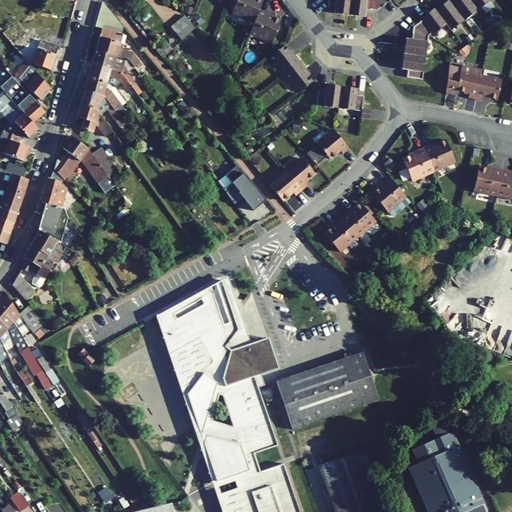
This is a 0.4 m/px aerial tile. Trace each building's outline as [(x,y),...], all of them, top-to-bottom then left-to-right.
[(254,21),(259,9),(262,0),(236,0),(232,12),(254,21)] [(340,14),(349,15),(351,0),(327,0),(327,6),(334,7),(334,11),(341,11),(340,14)] [(366,9),(377,10),(373,0),(351,0),(349,15),(358,16),(358,14),(365,14),(366,9)] [(373,0),(377,10),(386,3),(383,0),(373,0)] [(446,24),(450,31),(464,20),(448,0),(445,3),(444,8),(437,13),(446,24)] [(477,10),(469,0),(448,0),(464,20),(477,10)] [(490,0),(469,0),(477,10),(490,0)] [(98,13),(116,18),(111,12),(102,2),(98,13)] [(190,15),(193,8),(186,5),(183,13),(190,15)] [(249,33),(271,42),(280,20),(266,14),(267,12),(259,9),(254,21),(249,33)] [(432,32),(433,34),(446,24),(437,13),(434,9),(421,18),(422,20),(413,27),(428,36),(432,32)] [(97,20),(123,27),(116,18),(98,13),(97,20)] [(192,18),(199,26),(203,22),(197,14),(192,18)] [(195,28),(185,16),(170,27),(181,40),(195,28)] [(121,34),(123,27),(97,20),(95,26),(101,29),(121,34)] [(428,36),(413,27),(411,39),(408,39),(407,46),(404,45),(403,54),(425,57),(428,36)] [(483,31),(480,27),(475,31),(478,35),(483,31)] [(139,67),(141,66),(132,53),(119,49),(120,43),(123,35),(121,34),(101,29),(95,51),(125,60),(130,61),(134,68),(137,65),(139,67)] [(470,34),(465,38),(468,42),(473,39),(470,34)] [(51,70),(58,47),(40,40),(34,57),(17,37),(11,42),(26,61),(30,66),(32,64),(51,70)] [(155,50),(162,58),(172,49),(166,41),(155,50)] [(217,41),(213,45),(218,51),(222,48),(217,41)] [(271,55),(276,61),(273,63),(283,75),(300,62),(295,55),(293,56),(284,45),(271,55)] [(464,47),(458,51),(462,57),(468,52),(464,47)] [(110,70),(121,73),(132,87),(137,95),(141,92),(124,69),(122,68),(125,60),(95,51),(91,64),(110,70)] [(422,80),(425,57),(403,54),(402,63),(405,63),(404,70),(407,70),(406,77),(422,80)] [(30,66),(26,61),(22,66),(26,69),(18,79),(27,85),(25,87),(41,100),(50,89),(30,66)] [(293,88),(295,86),(299,92),(312,82),(303,70),(306,69),(300,62),(283,75),(293,88)] [(132,87),(121,73),(110,70),(91,64),(88,78),(106,83),(108,77),(119,80),(115,82),(123,94),(127,91),(132,87)] [(480,76),(482,70),(461,65),(460,69),(460,71),(448,68),(445,93),(455,96),(456,91),(469,93),(468,98),(475,100),(480,76)] [(18,79),(26,69),(22,66),(14,76),(18,79)] [(16,81),(12,76),(0,86),(0,87),(5,93),(16,106),(32,123),(44,112),(23,89),(21,86),(16,81)] [(484,97),(497,99),(501,81),(480,76),(475,100),(483,101),(484,97)] [(105,88),(106,83),(88,78),(84,91),(103,96),(114,111),(121,106),(112,92),(107,89),(105,88)] [(27,85),(18,79),(16,81),(21,86),(23,89),(25,87),(27,85)] [(121,106),(126,103),(113,85),(106,83),(105,88),(107,89),(112,92),(121,106)] [(325,91),(318,90),(316,106),(338,109),(341,87),(332,86),(332,88),(325,88),(325,91)] [(132,87),(127,91),(138,106),(143,103),(137,95),(132,87)] [(256,96),(259,90),(253,87),(250,93),(256,96)] [(361,109),(363,96),(356,95),(356,91),(350,91),(350,88),(341,87),(338,109),(361,112),(361,109)] [(106,110),(117,125),(122,121),(114,111),(103,96),(84,91),(80,104),(96,109),(98,111),(98,112),(100,114),(106,110)] [(16,106),(5,93),(0,97),(0,113),(13,128),(22,138),(26,133),(29,136),(37,128),(32,123),(16,106)] [(96,109),(80,104),(76,117),(84,119),(81,128),(92,132),(94,125),(98,126),(105,137),(113,132),(100,114),(98,112),(98,111),(96,109)] [(371,109),(361,109),(361,112),(361,118),(370,119),(371,109)] [(0,135),(0,151),(23,161),(28,148),(18,144),(21,138),(13,131),(13,128),(0,113),(0,124),(0,125),(1,124),(4,127),(0,135)] [(290,132),(296,136),(300,129),(294,126),(290,132)] [(21,139),(22,138),(13,128),(13,131),(21,138),(21,139)] [(342,154),(349,149),(333,130),(306,153),(316,165),(327,156),(329,159),(339,150),(342,154)] [(88,149),(71,136),(62,148),(66,151),(59,161),(58,160),(53,170),(64,180),(68,175),(69,173),(70,173),(80,160),(105,193),(115,186),(108,176),(104,170),(100,165),(92,154),(88,149)] [(431,144),(422,148),(433,172),(455,162),(445,140),(432,146),(431,144)] [(433,172),(422,148),(414,151),(415,153),(402,159),(412,181),(433,172)] [(115,170),(99,149),(92,154),(100,165),(104,170),(108,176),(115,170)] [(257,165),(261,158),(257,156),(253,162),(257,165)] [(394,163),(389,158),(383,165),(389,170),(394,165),(394,163)] [(304,182),(314,173),(302,159),(286,172),(301,191),(307,186),(304,182)] [(23,178),(26,169),(9,162),(6,171),(23,178)] [(237,167),(236,166),(225,176),(231,183),(223,190),(234,204),(242,198),(253,211),(266,200),(238,167),(237,167)] [(496,196),(502,170),(493,168),(492,170),(478,167),(473,191),(496,196)] [(0,196),(20,203),(28,180),(11,174),(0,168),(0,196)] [(397,172),(402,182),(409,179),(404,169),(397,172)] [(64,180),(53,170),(52,175),(61,183),(64,180)] [(510,172),(502,170),(496,196),(511,199),(511,174),(510,174),(510,172)] [(270,186),(282,200),(292,192),(295,196),(301,191),(286,172),(270,186)] [(81,215),(86,210),(61,183),(52,175),(50,179),(48,178),(41,202),(46,203),(61,207),(64,196),(71,204),(72,206),(73,205),(81,215)] [(70,184),(74,180),(68,175),(64,180),(70,184)] [(411,203),(388,177),(381,183),(383,184),(371,194),(387,212),(391,216),(395,216),(411,203)] [(0,207),(17,214),(20,203),(0,196),(0,207)] [(65,209),(71,204),(64,196),(61,207),(62,208),(65,209)] [(422,212),(428,207),(422,199),(415,205),(422,212)] [(39,231),(60,244),(65,227),(57,225),(62,208),(61,207),(46,203),(39,231)] [(347,211),(340,217),(357,237),(375,222),(359,203),(348,213),(347,211)] [(0,219),(13,224),(17,214),(0,207),(0,219)] [(57,225),(65,227),(67,217),(65,209),(62,208),(57,225)] [(122,217),(127,213),(124,209),(119,214),(122,217)] [(413,211),(405,218),(409,224),(418,217),(413,211)] [(357,237),(340,217),(333,222),(335,224),(323,234),(339,252),(357,237)] [(13,224),(0,219),(0,230),(9,234),(13,224)] [(9,234),(0,230),(0,242),(6,245),(9,234)] [(68,255),(71,251),(60,244),(39,231),(29,246),(46,256),(45,258),(54,263),(56,263),(62,251),(68,255)] [(45,258),(46,256),(29,246),(23,258),(26,260),(21,268),(28,273),(30,270),(36,274),(32,280),(31,284),(38,288),(41,285),(45,279),(54,263),(45,258)] [(25,299),(34,291),(18,274),(12,285),(25,299)] [(251,345),(227,278),(156,317),(221,511),(299,511),(283,465),(260,472),(253,454),(277,446),(257,388),(263,386),(260,375),(277,366),(271,346),(269,340),(251,345)] [(19,327),(25,323),(19,314),(3,292),(0,295),(0,306),(13,321),(20,333),(22,332),(19,327)] [(106,301),(103,295),(96,298),(100,305),(106,301)] [(26,360),(33,356),(31,352),(29,350),(21,334),(20,333),(13,321),(0,306),(0,321),(7,328),(11,336),(15,345),(16,347),(21,344),(24,349),(22,352),(26,360)] [(39,329),(44,325),(26,307),(19,314),(25,323),(29,329),(33,335),(34,334),(39,329)] [(0,339),(5,351),(9,348),(6,342),(11,336),(7,328),(0,321),(0,339)] [(29,329),(25,323),(19,327),(22,332),(20,333),(21,334),(29,329)] [(44,334),(39,329),(34,334),(38,339),(44,334)] [(9,349),(15,345),(11,336),(6,342),(9,348),(9,349)] [(23,394),(29,391),(25,386),(17,374),(14,370),(5,351),(0,339),(0,365),(1,367),(4,365),(2,362),(4,360),(6,365),(10,373),(23,394)] [(89,365),(94,360),(83,349),(78,354),(89,365)] [(360,354),(276,382),(293,431),(379,402),(369,371),(363,353),(360,354)] [(50,369),(41,357),(37,360),(45,372),(50,369)] [(428,370),(433,380),(443,371),(441,368),(437,363),(428,370)] [(58,382),(50,369),(45,372),(53,385),(58,382)] [(32,382),(23,370),(17,374),(25,386),(29,384),(32,382)] [(25,386),(29,391),(36,402),(39,400),(29,384),(25,386)] [(23,423),(14,409),(13,410),(11,407),(12,406),(0,389),(0,403),(5,411),(6,410),(9,413),(7,415),(10,419),(6,421),(12,430),(23,423)] [(86,431),(94,442),(97,439),(90,428),(86,431)] [(479,511),(485,510),(455,446),(457,445),(449,431),(410,449),(416,462),(408,466),(428,511),(479,511)] [(354,453),(318,465),(329,497),(364,485),(354,453)] [(364,485),(329,497),(330,501),(333,511),(369,511),(373,511),(364,485)] [(10,498),(21,511),(28,506),(18,492),(10,498)] [(134,511),(174,511),(171,502),(134,511)]
